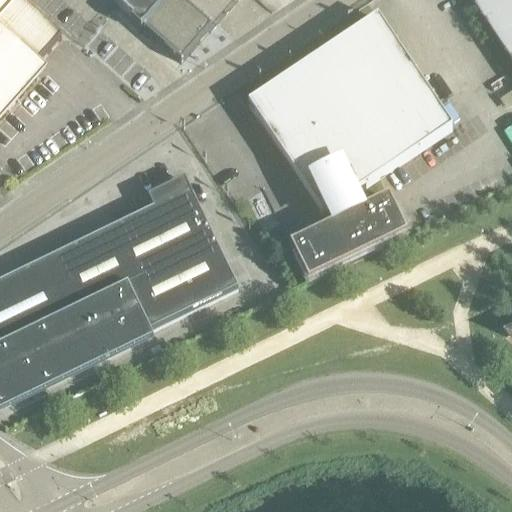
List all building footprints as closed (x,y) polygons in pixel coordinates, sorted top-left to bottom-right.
[(63,39),(18,0),(0,0),(0,110),(4,106),(9,110),(16,103),(11,98),(63,39)] [(107,0),(134,24),(132,26),(141,34),(145,29),(151,34),(149,37),(181,65),(212,31),(177,0),(107,0)] [(511,30),(511,32),(495,43),(511,68),(511,0),(497,0),(493,3),(511,30)] [(380,23),(249,108),(323,217),(327,214),(334,227),(291,248),(309,286),(407,239),(389,202),(363,215),(355,198),(453,133),(380,23)] [(507,112),(511,108),(511,93),(500,102),(507,112)] [(0,418),(154,344),(151,336),(239,293),(185,183),(177,187),(148,201),(155,213),(25,276),(0,288),(0,418)]
